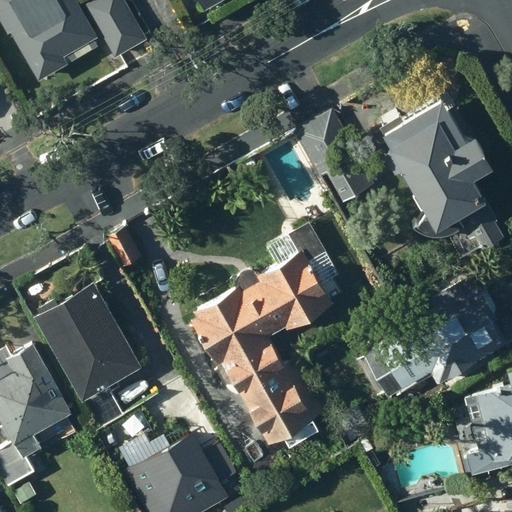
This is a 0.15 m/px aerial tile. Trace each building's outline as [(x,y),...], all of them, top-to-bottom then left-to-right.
[(0,0),(0,17),(6,28),(9,25),(36,73),(96,39),(92,31),(96,29),(78,0),(0,0)] [(145,34),(125,0),(83,0),(114,53),(145,34)] [(454,135),(436,104),(408,120),(400,105),(379,117),(387,132),(434,214),(455,203),(469,226),(475,224),(482,237),(499,227),(492,214),(495,212),(484,193),(482,194),(479,189),(483,186),(470,163),(489,152),(473,124),(454,135)] [(371,178),(330,105),(295,125),(319,168),(326,165),(342,194),(371,178)] [(140,251),(122,222),(112,228),(104,232),(121,261),(140,251)] [(331,296),(298,244),(194,303),(197,309),(191,313),(216,359),(223,355),(266,434),(282,426),(288,437),(315,422),(266,331),(331,296)] [(437,304),(377,339),(402,381),(428,366),(436,378),(507,337),(475,282),(473,283),(466,273),(431,294),(437,304)] [(139,359),(91,277),(32,311),(79,393),(139,359)] [(68,405),(30,337),(5,350),(12,363),(0,369),(0,413),(11,434),(0,440),(0,467),(7,480),(33,467),(23,450),(40,440),(31,425),(68,405)] [(511,364),(509,366),(511,378),(475,388),(490,447),(468,452),(472,467),(511,456),(511,364)] [(189,511),(226,492),(190,426),(126,461),(153,511),(160,511),(169,507),(171,511),(189,511)] [(511,511),(511,501),(482,500),(482,505),(462,504),(461,511),(511,511)]
